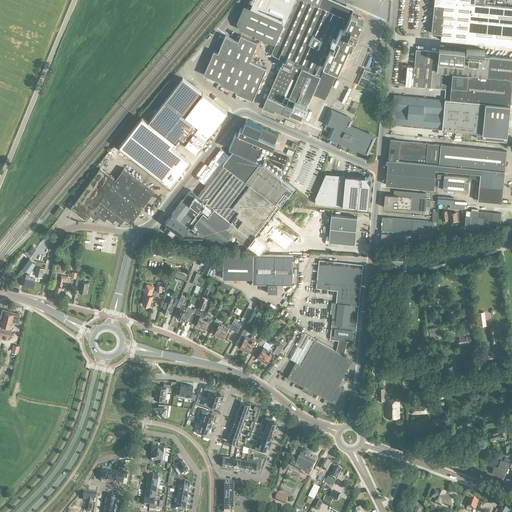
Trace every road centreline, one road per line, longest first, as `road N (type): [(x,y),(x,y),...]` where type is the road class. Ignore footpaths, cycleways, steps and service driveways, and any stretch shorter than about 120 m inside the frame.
road 1 (residential): [(134,232),(160,215),(241,113),(380,169)]
road 2 (unknown): [(319,145),(301,193),(291,181),(309,140),(374,33),(375,14),(353,0)]
road 3 (residential): [(266,407),(285,420),(265,477),(220,473),(210,450),(233,389)]
road 4 (unclassified): [(0,180),(75,0)]
road 5 (tertiary): [(99,354),(73,442),(20,511)]
road 6 (tertiary): [(30,511),(81,446),(108,356)]
road 7 (residential): [(380,169),(395,0)]
road 8 (residential): [(351,426),(369,262)]
road 9 (residential): [(369,262),(432,263),(511,235)]
road 10 (residential): [(145,416),(151,377),(233,389)]
road 11 (residential): [(48,278),(57,240),(71,227),(134,232)]
